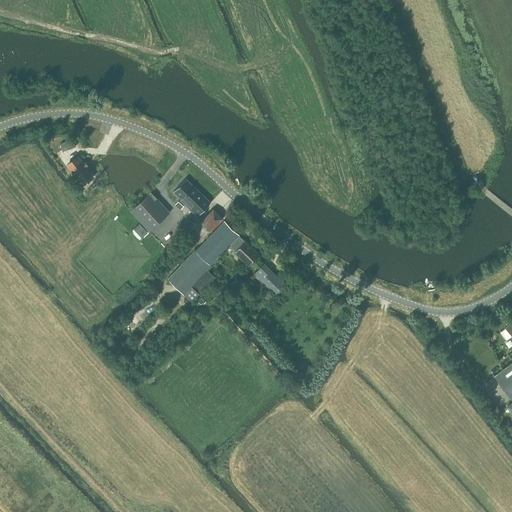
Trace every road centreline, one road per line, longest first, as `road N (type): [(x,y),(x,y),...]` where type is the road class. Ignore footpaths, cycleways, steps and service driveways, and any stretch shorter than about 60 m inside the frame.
road 1 (unclassified): [(0,128),(64,114),(145,132),(295,247),(378,292),(465,310),(511,285)]
road 2 (track): [(305,429),(377,329),(386,294)]
